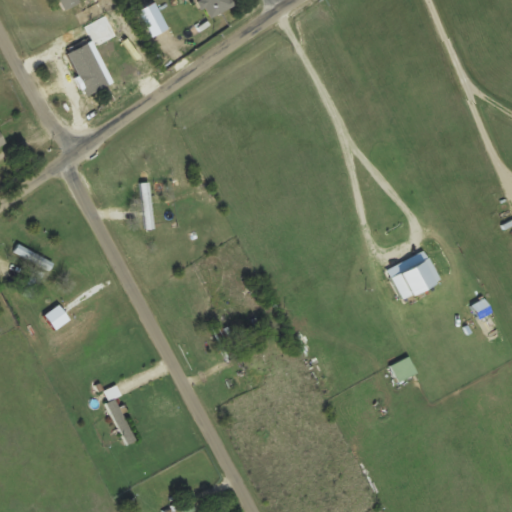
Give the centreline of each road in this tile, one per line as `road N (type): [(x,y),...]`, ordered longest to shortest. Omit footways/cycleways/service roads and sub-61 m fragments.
road 1 (residential): [(253,511),(70,175)]
road 2 (residential): [(0,218),(70,175),(288,0)]
road 3 (residential): [(70,175),(0,36)]
